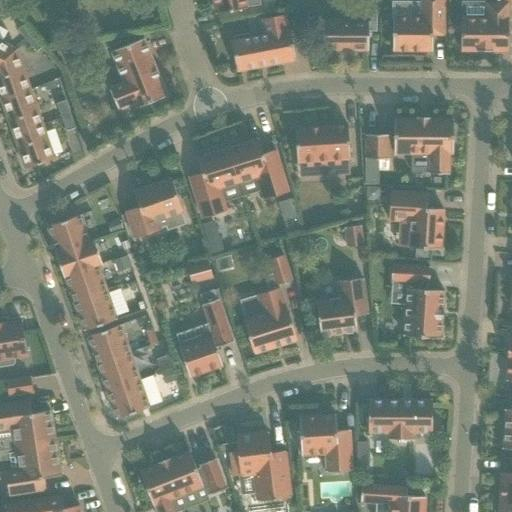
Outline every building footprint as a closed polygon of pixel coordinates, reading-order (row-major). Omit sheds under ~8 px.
[(213,0),(216,14),(247,9),(246,6),(259,4),(258,0),(213,0)] [(392,2),(392,16),(393,16),(392,51),(432,51),(432,35),(444,35),(444,15),(444,0),(421,0),(421,2),(392,2)] [(508,52),(508,2),(461,2),(461,51),(508,52)] [(323,20),(323,30),(322,50),(368,51),(368,31),(376,31),(377,10),(360,10),(359,21),(323,20)] [(234,37),(235,41),(231,42),(236,71),(295,60),(290,31),(288,31),(285,15),(262,19),(265,35),(245,39),(244,35),(234,37)] [(17,30),(27,41),(34,35),(25,24),(17,30)] [(43,46),(34,35),(27,41),(36,52),(43,46)] [(109,88),(111,92),(118,110),(132,105),(134,109),(167,96),(144,39),(111,52),(123,83),(109,88)] [(0,63),(16,50),(0,41),(0,63)] [(0,95),(1,100),(30,90),(16,50),(0,63),(0,95)] [(13,134),(42,124),(30,90),(1,100),(13,134)] [(56,103),(61,117),(70,114),(66,100),(56,103)] [(75,128),(70,114),(61,117),(66,131),(75,128)] [(449,174),(449,154),(453,154),(453,119),(429,119),(429,117),(417,117),(417,119),(394,119),(394,154),(413,154),(413,174),(449,174)] [(54,159),(45,132),(42,124),(13,134),(25,169),(54,159)] [(350,160),(347,125),(295,128),(297,163),(324,161),(325,176),(349,174),(348,160),(350,160)] [(366,160),(389,160),(389,135),(366,135),(366,160)] [(256,176),(263,199),(288,192),(275,150),(263,153),(258,138),(227,148),(238,182),(256,176)] [(226,211),(219,188),(238,182),(227,148),(196,157),(201,173),(189,177),(202,219),(226,211)] [(138,207),(126,211),(135,238),(161,230),(160,228),(166,226),(163,218),(182,211),(171,179),(133,192),(138,207)] [(427,208),(428,193),(390,191),(388,220),(400,220),(399,226),(413,227),(412,246),(408,246),(408,247),(441,250),(443,209),(427,208)] [(286,220),(297,217),(293,200),(282,203),(286,220)] [(89,243),(89,242),(80,215),(48,226),(57,253),(57,254),(89,243)] [(345,227),(347,247),(363,245),(360,225),(345,227)] [(57,254),(57,253),(55,254),(63,277),(65,276),(97,265),(102,263),(94,241),(89,242),(89,243),(57,254)] [(243,320),(253,353),(297,340),(286,307),(285,307),(278,284),(291,280),(283,255),(269,259),(273,273),(264,276),(269,291),(257,294),(262,309),(245,315),(246,319),(243,320)] [(191,282),(212,277),(208,262),(187,268),(191,282)] [(97,265),(65,276),(74,303),(106,292),(97,265)] [(403,336),(441,338),(444,291),(426,289),(426,283),(428,283),(429,267),(392,265),(391,281),(407,282),(403,336)] [(320,336),(357,332),(355,316),(368,314),(363,278),(337,282),(339,298),(316,301),(320,336)] [(189,377),(222,366),(216,347),(217,347),(233,342),(218,299),(217,299),(213,290),(200,295),(203,304),(202,304),(209,323),(190,330),(195,342),(179,348),(189,377)] [(84,331),(86,330),(116,319),(106,292),(74,303),(84,331)] [(0,359),(27,355),(21,321),(3,324),(3,322),(0,322),(0,359)] [(88,336),(97,364),(129,353),(120,324),(88,336)] [(107,391),(139,380),(129,353),(97,364),(107,391)] [(169,355),(158,360),(167,382),(178,377),(169,355)] [(154,375),(142,379),(150,405),(162,401),(154,375)] [(33,392),(31,378),(6,382),(9,396),(33,392)] [(139,380),(107,391),(116,418),(149,407),(139,380)] [(369,433),(385,433),(385,438),(384,438),(384,439),(415,439),(415,438),(415,433),(431,433),(432,433),(432,399),(431,399),(431,400),(411,400),(411,399),(402,399),(402,400),(369,400),(369,399),(368,399),(368,433),(369,433)] [(55,442),(50,410),(32,413),(30,401),(0,405),(0,450),(12,449),(55,442)] [(501,448),(501,449),(511,449),(511,409),(504,409),(504,410),(505,410),(502,448),(501,448)] [(336,431),(335,415),(299,417),(301,455),(324,454),(326,472),(352,470),(349,430),(336,431)] [(237,452),(229,453),(232,476),(238,476),(253,474),(256,493),(257,501),(290,497),(284,451),(271,453),(268,432),(235,436),(237,452)] [(12,449),(16,470),(5,471),(9,496),(46,490),(44,478),(60,475),(55,442),(12,449)] [(154,506),(156,511),(175,511),(171,499),(207,485),(211,494),(226,488),(215,459),(200,465),(201,468),(196,469),(189,451),(169,459),(169,458),(159,462),(159,463),(139,471),(153,506),(154,506)] [(511,511),(511,473),(501,473),(498,511),(511,511)] [(423,511),(425,497),(406,496),(407,488),(361,484),(360,502),(376,503),(375,511),(423,511)] [(80,511),(79,505),(63,508),(62,496),(5,504),(6,511),(80,511)]
